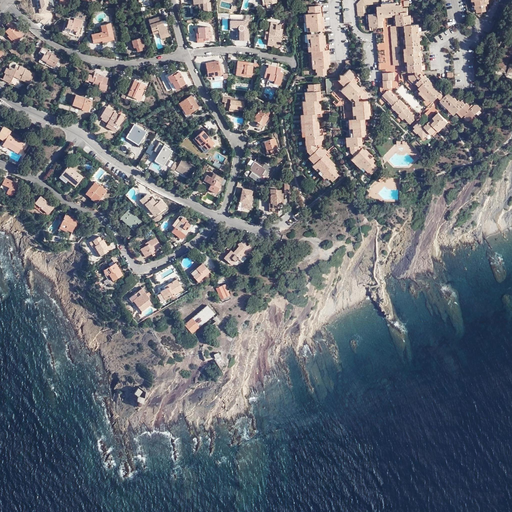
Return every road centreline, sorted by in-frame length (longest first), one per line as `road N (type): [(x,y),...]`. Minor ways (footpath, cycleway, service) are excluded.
road 1 (residential): [(37,181),(100,217),(139,267),(181,252),(218,218)]
road 2 (residential): [(5,2),(43,34),(106,62),(185,52)]
road 3 (residential): [(218,218),(240,147),(185,52)]
road 4 (residential): [(75,131),(218,218)]
